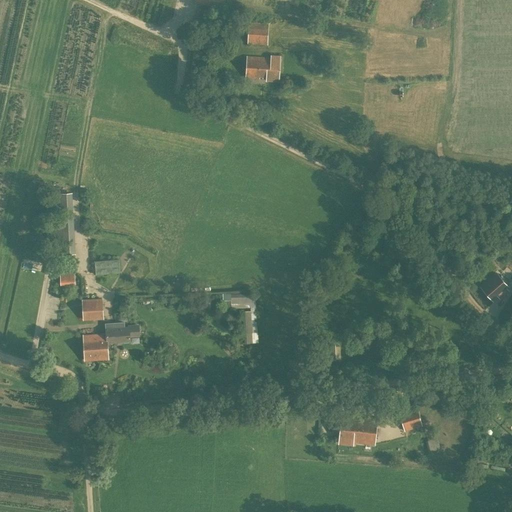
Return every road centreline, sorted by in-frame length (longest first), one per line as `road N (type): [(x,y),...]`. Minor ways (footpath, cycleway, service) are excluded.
road 1 (track): [(511,332),(481,313),(385,194),(199,103),(184,88),(184,44),(92,0)]
road 2 (track): [(511,370),(83,414)]
road 3 (unclassified): [(89,511),(78,384),(29,363)]
